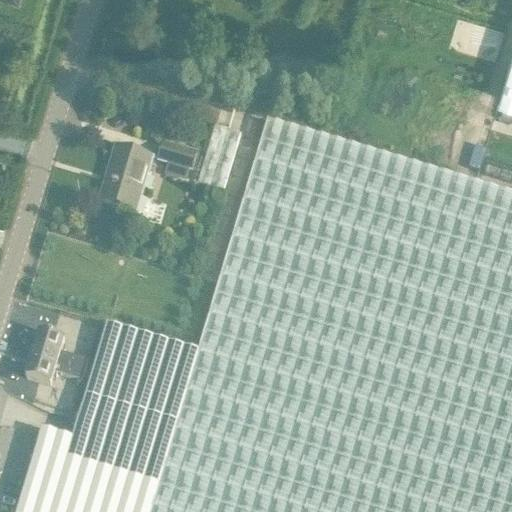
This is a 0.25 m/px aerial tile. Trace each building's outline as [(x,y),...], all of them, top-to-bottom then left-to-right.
[(511,59),(500,101),(511,104),(511,59)] [(511,511),(511,199),(267,127),(199,356),(153,511),(511,511)] [(222,195),(240,136),(216,128),(197,187),(222,195)] [(192,175),(197,157),(163,147),(157,166),(192,175)] [(136,215),(152,162),(115,151),(99,204),(136,215)] [(42,434),(18,511),(153,511),(199,356),(108,328),(73,443),(42,434)] [(39,336),(33,358),(85,373),(88,363),(60,355),(63,343),(39,336)] [(81,383),(85,373),(33,358),(26,381),(50,388),(54,375),(81,383)]
